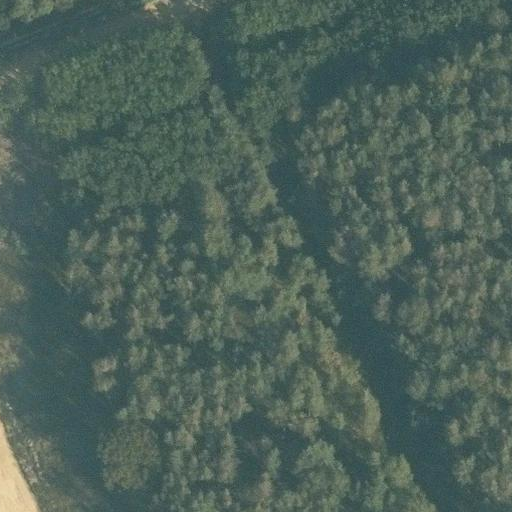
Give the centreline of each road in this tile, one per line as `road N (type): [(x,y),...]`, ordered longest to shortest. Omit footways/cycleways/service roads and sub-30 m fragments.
road 1 (track): [(175,0),(435,511)]
road 2 (track): [(0,69),(166,0)]
road 3 (track): [(0,46),(113,0)]
